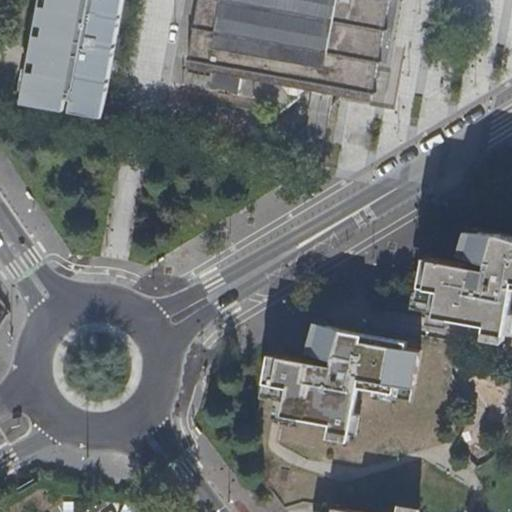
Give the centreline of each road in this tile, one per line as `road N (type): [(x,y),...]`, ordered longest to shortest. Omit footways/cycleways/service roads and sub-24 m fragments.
road 1 (secondary): [(315,240),(511,126)]
road 2 (secondary): [(166,350),(315,240)]
road 3 (secondary): [(315,240),(273,247),(149,317)]
